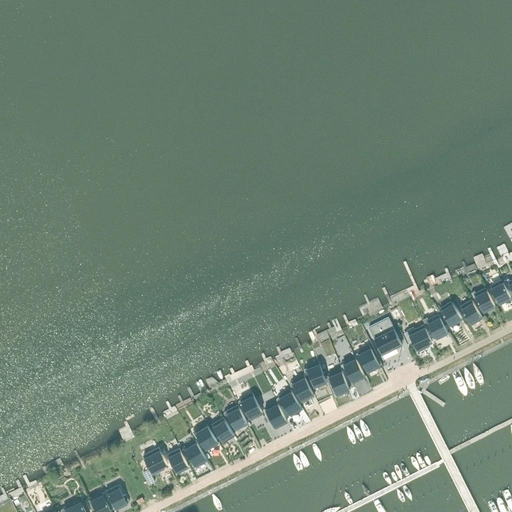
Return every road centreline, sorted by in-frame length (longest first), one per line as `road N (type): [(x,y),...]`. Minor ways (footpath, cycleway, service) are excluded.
road 1 (unclassified): [(146,511),(407,378)]
road 2 (unclassified): [(474,511),(407,378)]
